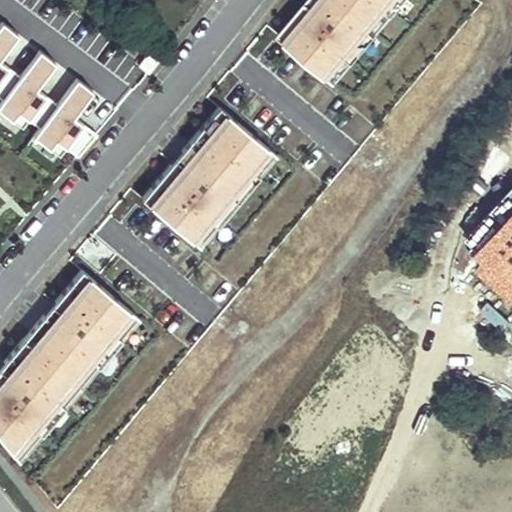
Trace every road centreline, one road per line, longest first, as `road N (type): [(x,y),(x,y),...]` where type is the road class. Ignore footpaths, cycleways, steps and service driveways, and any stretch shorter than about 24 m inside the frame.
road 1 (unknown): [(504,0),(499,26),(305,314),(208,441),(187,511)]
road 2 (residential): [(0,287),(246,0)]
